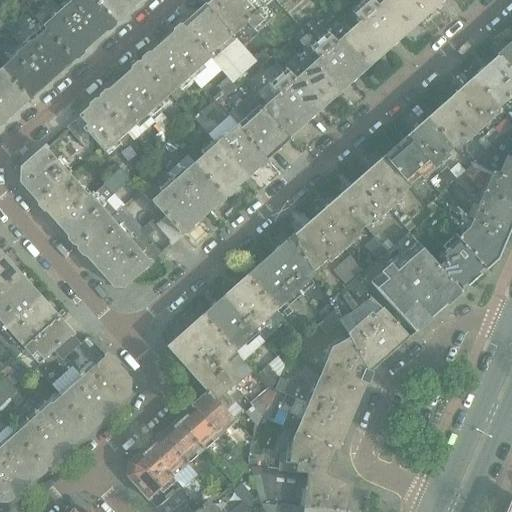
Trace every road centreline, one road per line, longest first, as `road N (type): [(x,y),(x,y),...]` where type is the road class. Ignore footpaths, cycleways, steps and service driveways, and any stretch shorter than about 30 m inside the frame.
road 1 (residential): [(502,0),(123,336)]
road 2 (residential): [(511,334),(462,319),(390,383),(361,450),(363,464),(439,501)]
road 3 (residential): [(0,155),(175,0)]
road 4 (residential): [(123,336),(0,198)]
road 5 (residential): [(83,468),(159,392),(157,376),(123,336)]
